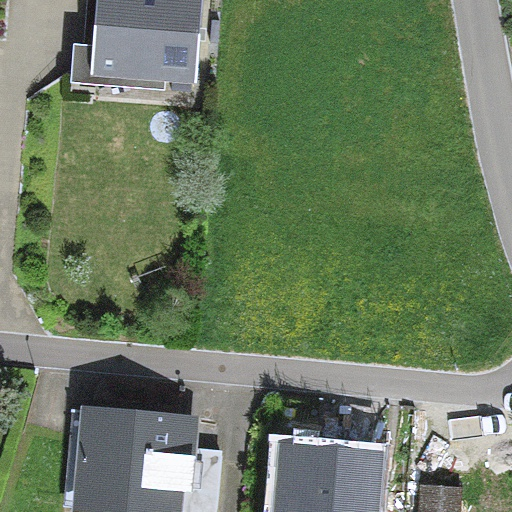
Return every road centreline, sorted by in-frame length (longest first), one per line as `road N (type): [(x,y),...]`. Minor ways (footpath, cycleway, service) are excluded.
road 1 (residential): [(511,388),(471,392),(0,347)]
road 2 (residential): [(476,0),(511,204)]
